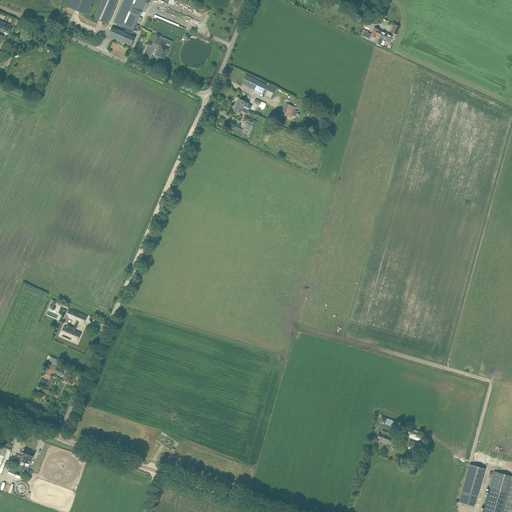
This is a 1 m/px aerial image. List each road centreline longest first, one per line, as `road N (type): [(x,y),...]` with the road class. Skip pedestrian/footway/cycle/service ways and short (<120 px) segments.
road 1 (unclassified): [(56,437),(207,97)]
road 2 (unclassified): [(270,511),(56,437)]
road 3 (unclassified): [(207,97),(0,7)]
